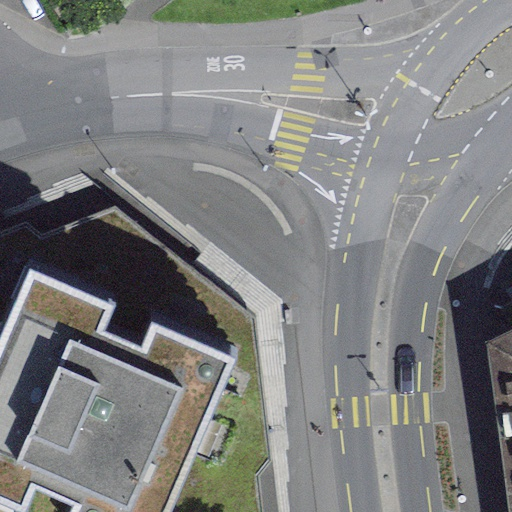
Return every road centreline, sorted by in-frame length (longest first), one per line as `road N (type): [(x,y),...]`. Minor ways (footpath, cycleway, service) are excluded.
road 1 (primary): [(420,511),(410,408),(419,287),(455,201),(508,133)]
road 2 (primary): [(387,161),(351,346),(361,511)]
road 3 (tertiary): [(439,65),(203,68),(107,89)]
road 4 (tertiary): [(107,89),(354,159),(387,161)]
road 5 (tertiary): [(387,161),(508,133)]
